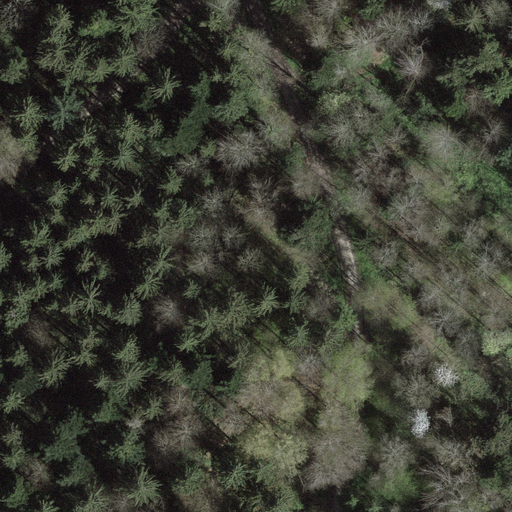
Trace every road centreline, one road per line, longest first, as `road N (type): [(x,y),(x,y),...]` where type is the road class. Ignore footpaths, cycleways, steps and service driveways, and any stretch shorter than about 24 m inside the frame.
road 1 (track): [(335,511),(354,397),(351,269),(256,0)]
road 2 (track): [(195,0),(0,188)]
